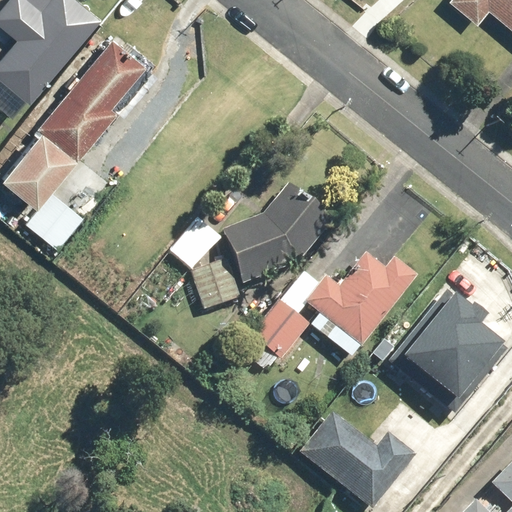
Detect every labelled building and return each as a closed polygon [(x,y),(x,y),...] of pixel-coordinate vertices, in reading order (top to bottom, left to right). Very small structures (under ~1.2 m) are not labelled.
[(3,0),(0,5),(0,35),(10,43),(0,54),(0,86),(23,105),(93,22),(67,0),(45,0),(35,13),(18,0),(3,0)] [(511,0),(460,0),(511,41),(511,0)] [(103,43),(32,131),(71,163),(143,75),(103,43)] [(0,171),(0,191),(24,210),(60,164),(26,137),(0,171)] [(289,266),(324,223),(279,187),(253,219),(215,233),(235,286),(289,266)] [(51,252),(76,222),(43,195),(18,225),(51,252)] [(356,257),(329,290),(317,281),(299,308),(327,327),(328,328),(327,330),(350,349),(407,282),(383,262),(375,272),(356,257)] [(200,311),(232,301),(220,263),(188,273),(200,311)] [(421,299),(382,352),(452,403),(492,350),(421,299)] [(245,335),(275,360),(302,328),(272,303),(245,335)] [(360,443),(319,411),(285,456),(354,508),(403,444),(375,422),(360,443)] [(511,511),(511,465),(507,461),(457,511),(511,511)]
